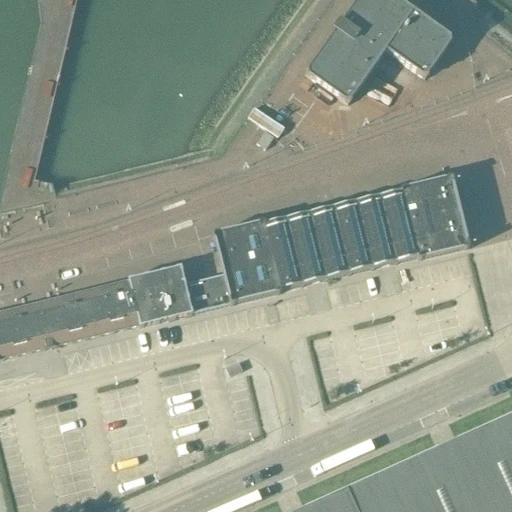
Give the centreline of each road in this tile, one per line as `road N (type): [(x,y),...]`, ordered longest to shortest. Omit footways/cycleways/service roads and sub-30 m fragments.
road 1 (unclassified): [(481,113),(115,241),(0,271)]
road 2 (unclassified): [(0,401),(268,333),(299,457)]
road 3 (unclassified): [(299,457),(511,365)]
road 4 (unclassified): [(170,511),(299,457)]
